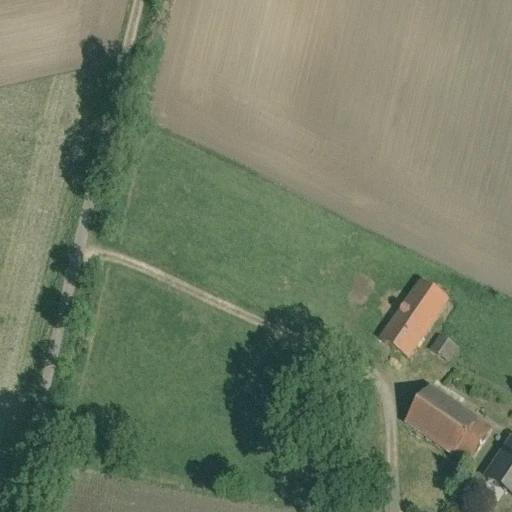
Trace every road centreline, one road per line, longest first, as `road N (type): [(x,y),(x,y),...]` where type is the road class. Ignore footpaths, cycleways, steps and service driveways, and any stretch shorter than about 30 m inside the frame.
road 1 (unclassified): [(14,511),(139,0)]
road 2 (track): [(72,272),(83,259),(112,254),(349,363)]
